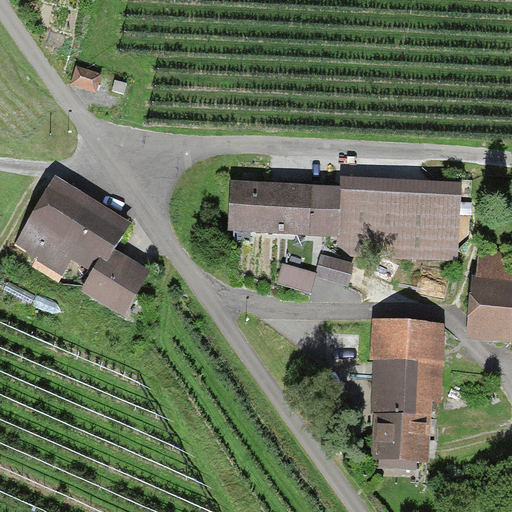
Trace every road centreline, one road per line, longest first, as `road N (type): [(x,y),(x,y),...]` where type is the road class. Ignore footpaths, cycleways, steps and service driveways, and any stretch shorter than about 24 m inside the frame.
road 1 (unclassified): [(117,164),(177,148),(511,160)]
road 2 (residential): [(207,302),(237,295),(279,308),(429,317),(459,330),(511,381)]
road 3 (unclassified): [(358,511),(207,302)]
road 4 (unclassified): [(117,164),(0,0)]
road 5 (unclassified): [(207,302),(117,164)]
